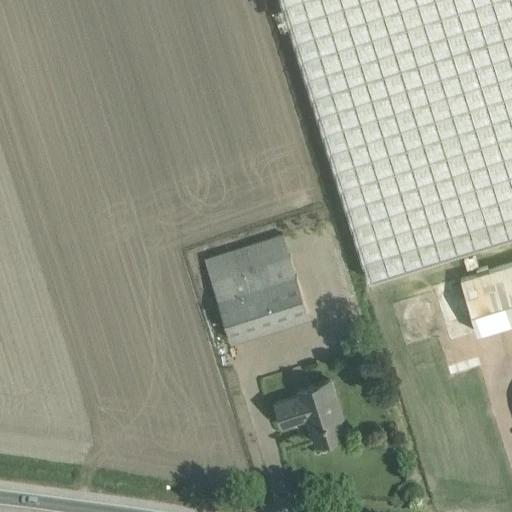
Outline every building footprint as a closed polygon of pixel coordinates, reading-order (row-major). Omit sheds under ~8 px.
[(511,0),(282,0),(369,280),(511,235),(511,0)] [(283,234),(204,259),(230,341),(309,315),(283,234)] [(511,262),(460,278),(477,332),(511,321),(511,262)] [(441,312),(412,302),(403,328),(431,339),(441,312)] [(275,403),(276,406),(282,426),(307,418),(315,443),(343,434),(338,418),(341,417),(329,379),(298,390),(299,395),(275,403)]
